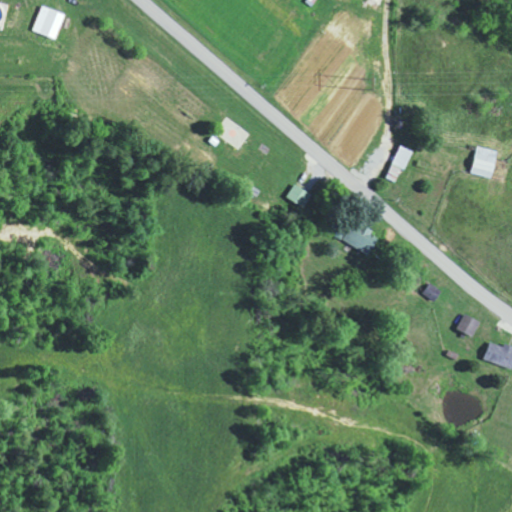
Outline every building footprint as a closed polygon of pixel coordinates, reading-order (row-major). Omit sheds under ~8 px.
[(57,39),(67,14),(44,5),(34,30),(57,39)] [(412,150),(401,145),(386,178),(397,183),(412,150)] [(288,197),(305,208),(313,194),(296,184),(288,197)] [(370,254),(375,242),(349,230),(343,242),(370,254)] [(475,336),(482,322),(466,314),(459,328),(475,336)] [(486,360),(511,368),(511,347),(491,341),(486,360)]
